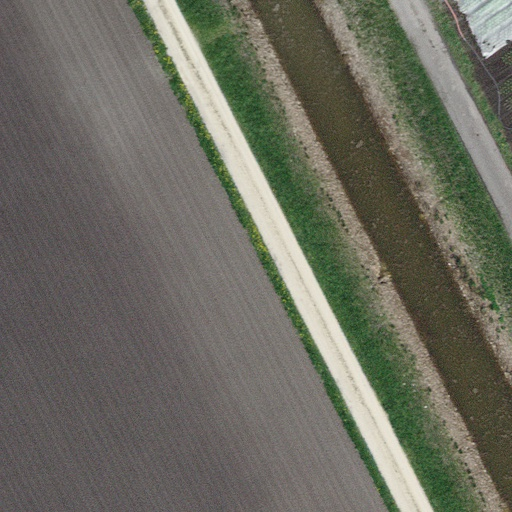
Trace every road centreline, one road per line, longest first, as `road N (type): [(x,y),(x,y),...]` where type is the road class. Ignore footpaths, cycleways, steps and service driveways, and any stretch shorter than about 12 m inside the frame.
road 1 (track): [(418,511),(160,0)]
road 2 (track): [(511,218),(401,0)]
